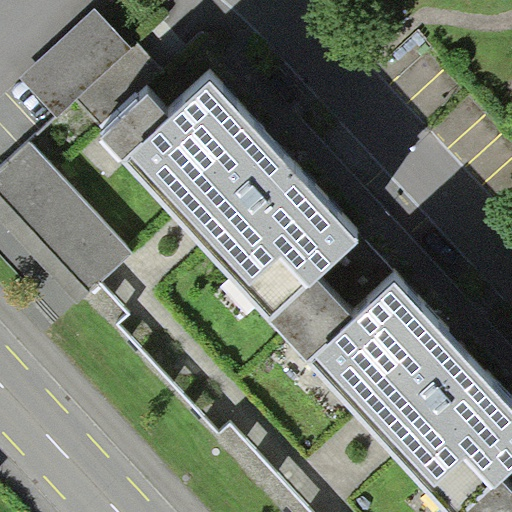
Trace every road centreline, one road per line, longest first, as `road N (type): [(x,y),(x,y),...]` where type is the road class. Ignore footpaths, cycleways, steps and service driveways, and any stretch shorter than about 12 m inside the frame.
road 1 (residential): [(254,0),(511,276)]
road 2 (primary): [(124,511),(0,374)]
